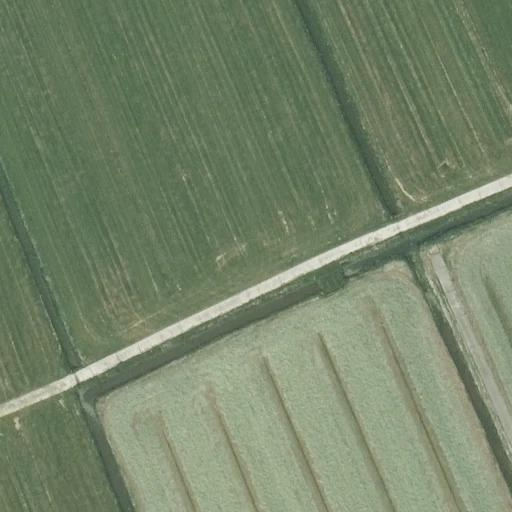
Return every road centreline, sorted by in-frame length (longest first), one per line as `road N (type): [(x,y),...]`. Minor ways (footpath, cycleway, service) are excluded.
road 1 (track): [(0,417),(511,194)]
road 2 (track): [(511,457),(416,236)]
